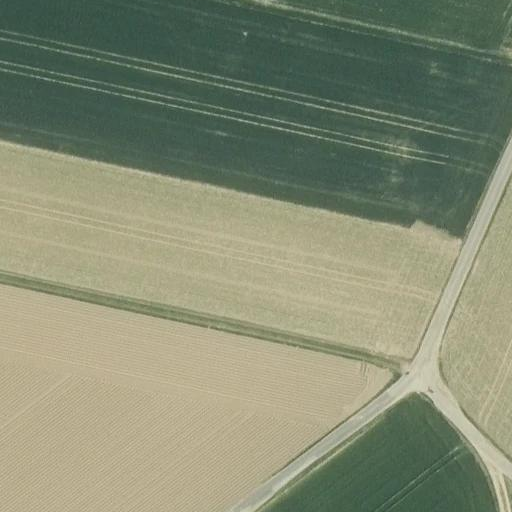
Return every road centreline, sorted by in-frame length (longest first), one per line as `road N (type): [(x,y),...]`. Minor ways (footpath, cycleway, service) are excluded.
road 1 (track): [(0,279),(403,366),(416,378)]
road 2 (track): [(511,159),(416,378)]
road 3 (track): [(241,511),(416,378)]
road 4 (track): [(416,378),(511,473)]
